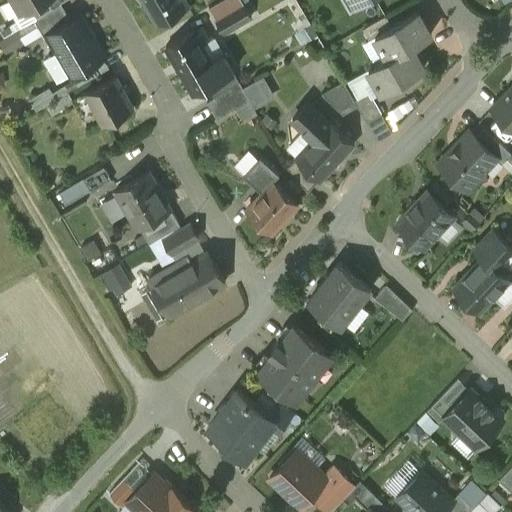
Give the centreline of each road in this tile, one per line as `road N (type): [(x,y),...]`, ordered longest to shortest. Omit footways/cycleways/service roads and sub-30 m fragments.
road 1 (residential): [(262,296),(169,138),(165,100),(107,0)]
road 2 (track): [(0,169),(152,413)]
road 3 (residential): [(337,215),(511,378)]
road 4 (residential): [(486,51),(337,215)]
road 5 (residential): [(262,296),(152,413)]
road 6 (residential): [(152,413),(258,511)]
road 7 (residential): [(152,413),(59,511)]
